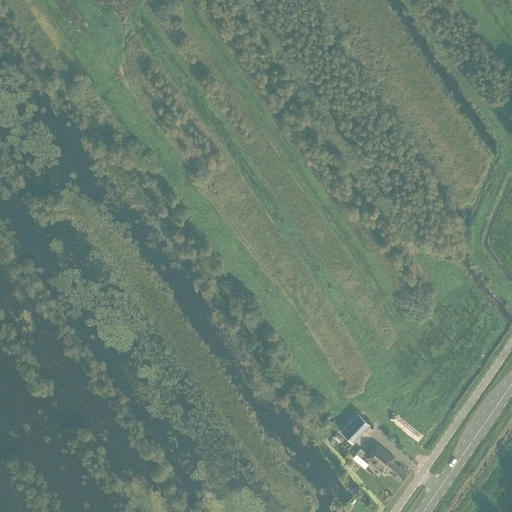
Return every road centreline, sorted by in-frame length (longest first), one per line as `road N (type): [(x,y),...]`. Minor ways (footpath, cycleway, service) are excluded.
road 1 (unclassified): [(394,511),(511,343)]
road 2 (primary): [(422,511),(511,383)]
